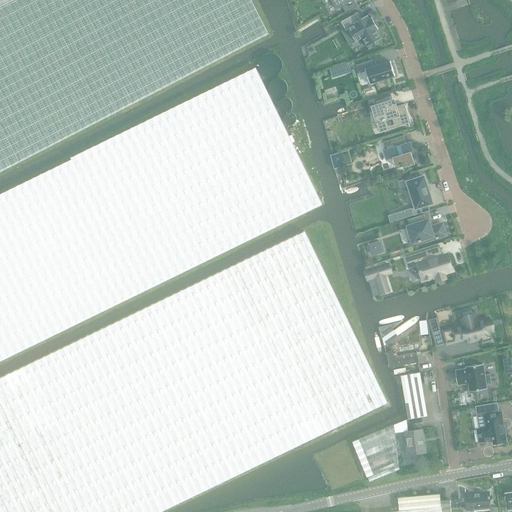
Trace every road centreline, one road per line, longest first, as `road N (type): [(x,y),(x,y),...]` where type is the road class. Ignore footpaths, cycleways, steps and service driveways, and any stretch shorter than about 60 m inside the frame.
road 1 (residential): [(386,0),(454,191),(475,227)]
road 2 (unclassified): [(283,511),(455,475)]
